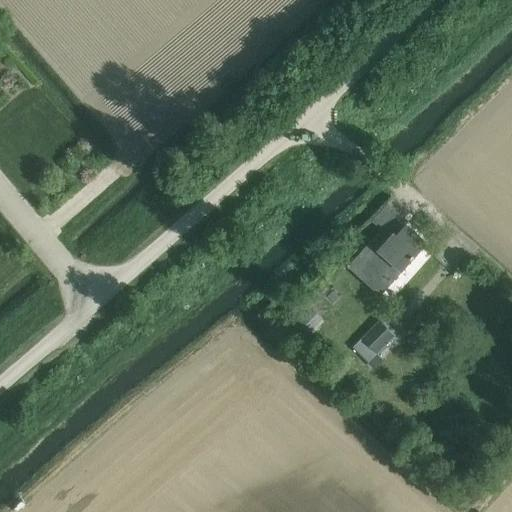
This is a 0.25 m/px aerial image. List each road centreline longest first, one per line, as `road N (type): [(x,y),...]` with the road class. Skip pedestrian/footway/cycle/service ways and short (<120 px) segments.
road 1 (unclassified): [(0,387),(439,0)]
road 2 (track): [(511,289),(314,114)]
